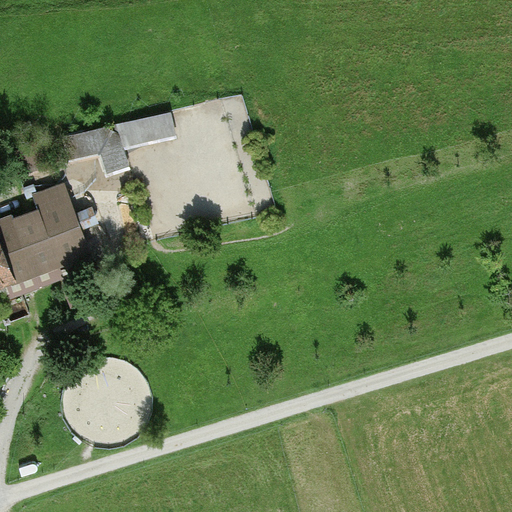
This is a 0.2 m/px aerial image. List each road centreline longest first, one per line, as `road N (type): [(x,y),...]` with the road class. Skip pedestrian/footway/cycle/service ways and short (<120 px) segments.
road 1 (track): [(511,342),(0,497)]
road 2 (track): [(275,231),(123,255),(97,311),(34,356),(0,449)]
road 3 (track): [(137,203),(58,178),(0,198)]
